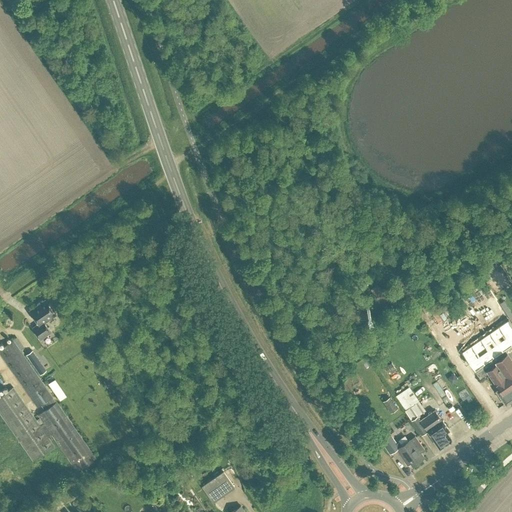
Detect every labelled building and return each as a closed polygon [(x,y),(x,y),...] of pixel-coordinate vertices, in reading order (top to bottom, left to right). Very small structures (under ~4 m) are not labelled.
[(383,294),(377,284),(370,288),(377,298),(383,294)] [(460,297),(447,306),(453,315),(467,305),(460,297)] [(55,314),(45,299),(43,300),(42,299),(36,303),(37,305),(29,310),(38,323),(32,327),(39,338),(50,331),(43,322),(55,314)] [(365,317),(354,300),(342,308),(353,324),(365,317)] [(488,372),(496,383),(499,389),(497,390),(505,403),(511,398),(511,360),(510,358),(511,356),(511,324),(508,318),(461,351),(474,370),(480,377),(488,372)] [(43,421),(77,470),(95,457),(56,400),(51,403),(48,398),(52,396),(12,339),(0,347),(0,353),(37,406),(40,403),(44,408),(37,413),(39,416),(43,421)] [(32,349),(26,354),(40,374),(47,370),(32,349)] [(111,376),(104,380),(108,387),(115,383),(111,376)] [(54,445),(12,386),(0,394),(0,412),(33,459),(54,445)] [(382,402),(389,414),(397,410),(390,397),(382,402)] [(427,430),(439,448),(450,440),(451,437),(446,431),(449,429),(443,420),(442,420),(434,410),(420,420),(418,416),(426,410),(419,401),(405,411),(411,420),(421,434),(427,430)] [(390,433),(381,439),(390,453),(396,449),(407,464),(410,462),(412,465),(421,458),(423,457),(424,457),(420,452),(422,451),(424,449),(415,435),(408,440),(401,445),(399,441),(396,442),(390,433)] [(201,485),(212,502),(234,486),(232,482),(236,479),(228,467),(201,485)]
